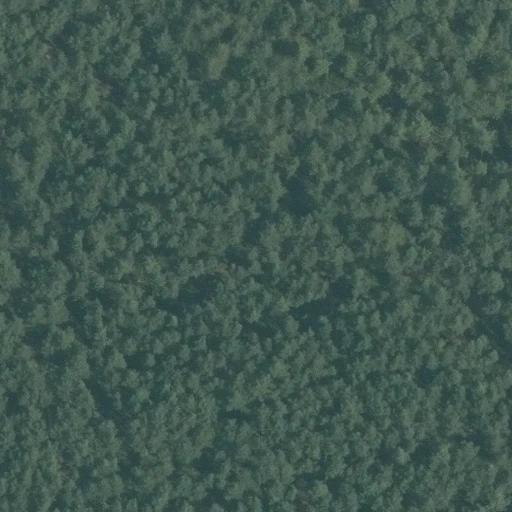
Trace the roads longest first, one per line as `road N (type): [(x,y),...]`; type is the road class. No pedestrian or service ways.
road 1 (track): [(70,511),(13,302),(0,220)]
road 2 (track): [(0,148),(24,95),(104,0)]
